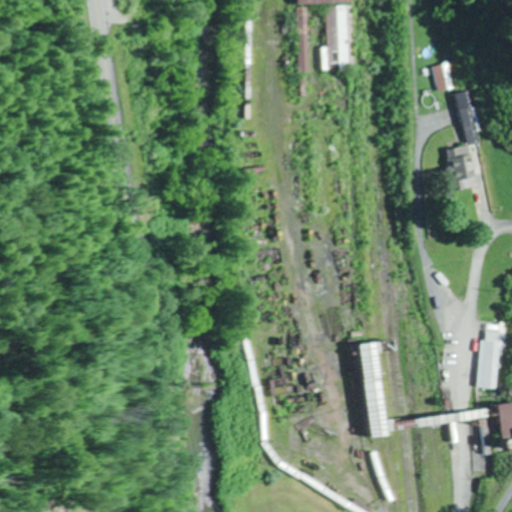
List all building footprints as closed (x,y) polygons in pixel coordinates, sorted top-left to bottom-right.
[(311,73),(309,5),(352,4),(351,0),(296,0),(299,73),(311,73)] [(352,7),(327,7),(328,73),(354,72),(352,7)] [(429,67),(434,92),(448,89),(444,64),(429,67)] [(477,143),(468,91),(453,93),(462,146),(477,143)] [(442,151),(448,191),(472,187),(467,147),(442,151)] [(497,328),(485,327),(484,340),(480,340),(477,389),(493,390),(497,328)] [(371,437),(387,436),(377,343),(360,345),(371,437)] [(500,417),(508,417),(508,406),(495,406),(495,427),(500,427),(500,417)]
